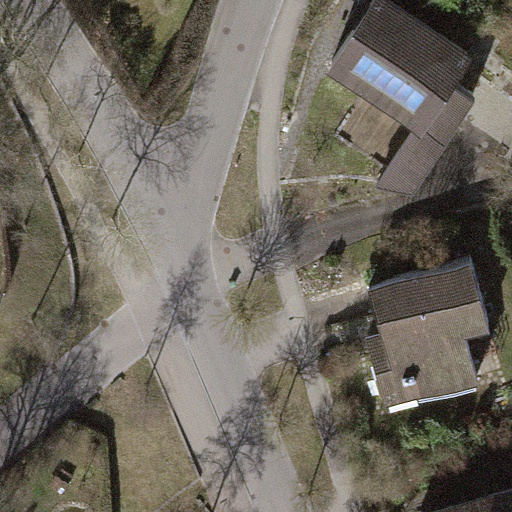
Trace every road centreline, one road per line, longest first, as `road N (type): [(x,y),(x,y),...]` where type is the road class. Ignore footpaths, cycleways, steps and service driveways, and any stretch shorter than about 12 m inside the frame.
road 1 (residential): [(186,236),(193,277),(287,511)]
road 2 (residential): [(19,0),(186,236)]
road 3 (residential): [(0,448),(134,335),(186,236)]
road 4 (residential): [(186,236),(226,82),(257,0)]
